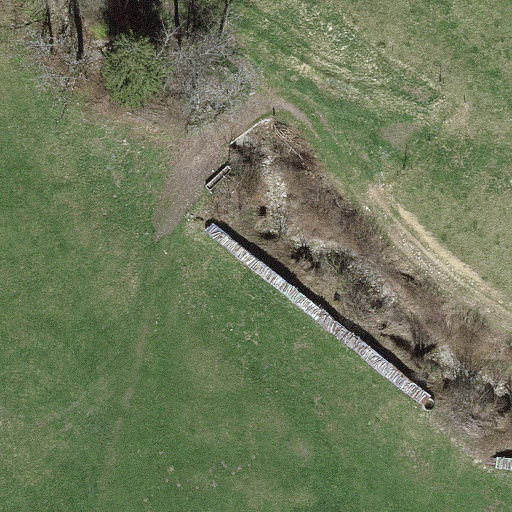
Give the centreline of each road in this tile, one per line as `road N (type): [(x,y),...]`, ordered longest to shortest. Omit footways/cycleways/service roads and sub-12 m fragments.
road 1 (track): [(511,328),(373,212),(324,131),(231,35),(168,0)]
road 2 (track): [(275,86),(200,215)]
